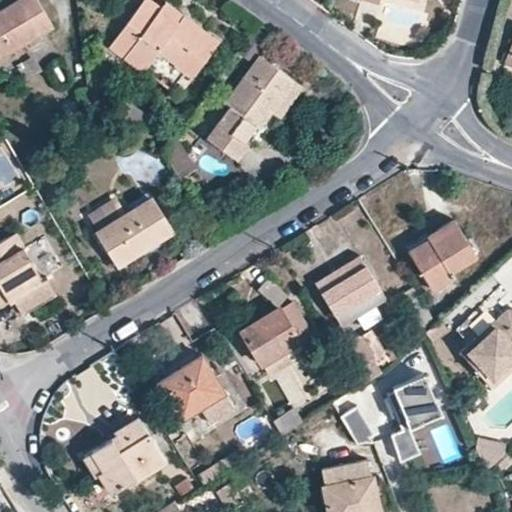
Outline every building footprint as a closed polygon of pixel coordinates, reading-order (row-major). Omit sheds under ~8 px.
[(52,26),(36,0),(20,0),(0,11),(0,56),(12,49),(16,54),(28,48),(24,42),(52,26)] [(179,26),(159,12),(144,2),(112,48),(146,72),(161,54),(195,77),(217,44),(184,19),(179,26)] [(164,7),(159,12),(179,26),(184,19),(164,7)] [(261,57),(283,73),(289,65),(268,49),(261,57)] [(294,81),(283,73),(261,57),(227,105),(230,108),(208,135),(238,159),(251,141),(245,137),(255,125),(260,127),(272,111),(294,81)] [(302,87),(294,81),(272,111),(280,117),(302,87)] [(164,153),(180,178),(196,168),(173,139),(164,153)] [(180,237),(158,201),(105,234),(127,269),(180,237)] [(448,211),(422,229),(425,233),(405,246),(424,275),(446,260),(448,263),(472,247),(448,211)] [(425,233),(422,229),(421,227),(401,240),(405,246),(425,233)] [(0,285),(12,305),(16,302),(25,317),(59,297),(49,281),(46,283),(17,237),(0,246),(0,285)] [(451,267),(448,263),(446,260),(424,275),(429,282),(451,267)] [(341,328),(354,319),(373,307),(385,300),(360,261),(316,289),(341,328)] [(0,303),(4,310),(12,305),(0,285),(0,303)] [(257,359),(279,345),(306,327),(287,297),(275,305),(274,302),(236,326),(257,359)] [(373,307),(354,319),(362,331),(380,319),(373,307)] [(511,313),(506,313),(497,321),(499,323),(478,342),(476,340),(460,356),(492,391),(511,373),(511,313)] [(363,382),(381,373),(362,337),(345,346),(363,382)] [(289,360),(279,345),(257,359),(267,374),(289,360)] [(225,392),(204,359),(158,389),(178,422),(202,407),(225,392)] [(389,396),(391,402),(397,418),(403,432),(391,437),(401,463),(420,456),(410,429),(442,417),(427,378),(395,390),(396,393),(389,396)] [(237,411),(225,392),(202,407),(213,425),(237,411)] [(397,418),(391,402),(386,404),(392,420),(397,418)] [(374,434),(357,407),(341,417),(358,444),(374,434)] [(281,434),(302,421),(294,408),(273,422),(281,434)] [(106,471),(101,473),(115,495),(167,462),(141,420),(118,434),(121,439),(114,443),(96,455),(106,471)] [(474,429),(486,464),(508,445),(474,429)] [(121,439),(118,434),(111,439),(114,443),(121,439)] [(98,475),(101,473),(106,471),(96,455),(88,460),(98,475)] [(329,511),(382,511),(375,478),(372,478),(368,460),(322,471),(326,488),(324,489),(329,511)] [(226,511),(239,506),(227,483),(212,492),(223,511),(226,511)]
